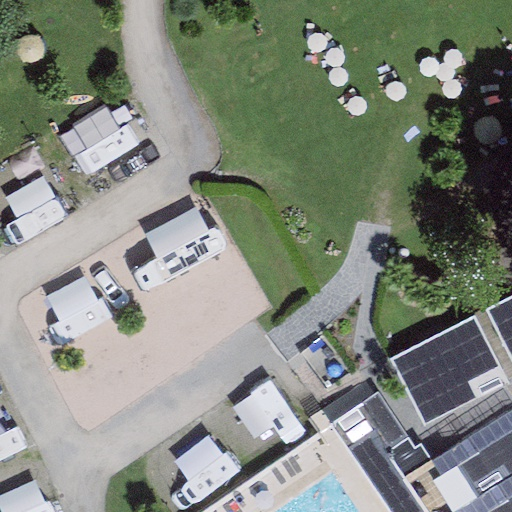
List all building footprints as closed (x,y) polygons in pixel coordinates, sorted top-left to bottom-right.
[(175,341),(211,326),(194,286),(158,301),(175,341)] [(511,354),(493,308),(423,336),(436,368),(413,377),(430,419),(511,385),(511,354)] [(101,398),(122,389),(118,378),(148,365),(135,335),(84,357),(101,398)] [(371,379),(322,409),(384,511),(426,511),(404,475),(422,464),(371,379)] [(425,462),(456,511),(511,511),(511,416),(509,411),(425,462)]
